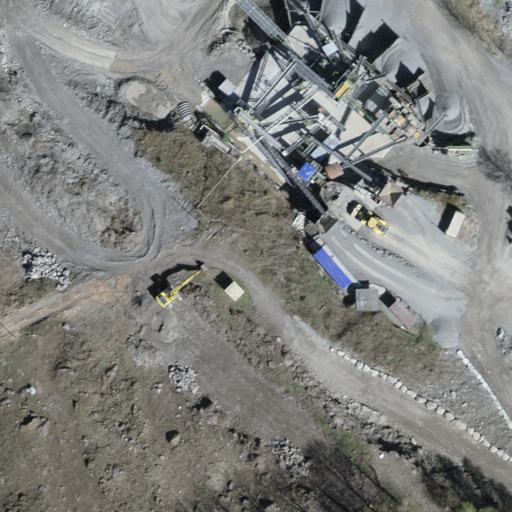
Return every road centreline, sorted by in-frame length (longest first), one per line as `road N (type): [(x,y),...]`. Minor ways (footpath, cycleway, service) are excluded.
road 1 (track): [(511,372),(454,283),(499,216),(492,109),(385,0)]
road 2 (track): [(247,0),(195,71),(139,72),(81,0)]
